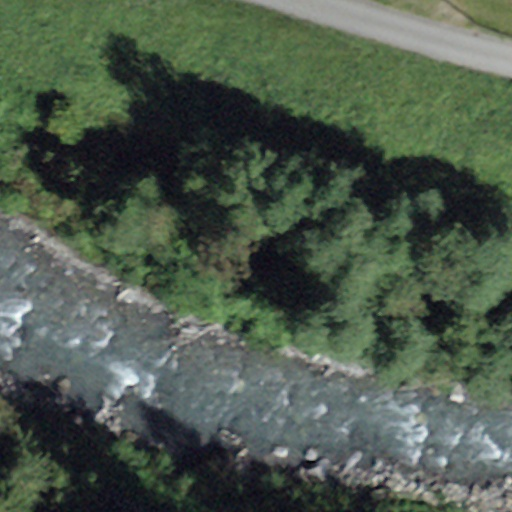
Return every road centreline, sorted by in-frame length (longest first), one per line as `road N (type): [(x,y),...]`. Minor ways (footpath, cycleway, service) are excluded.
road 1 (track): [(511,63),(275,0)]
road 2 (track): [(0,434),(136,511)]
